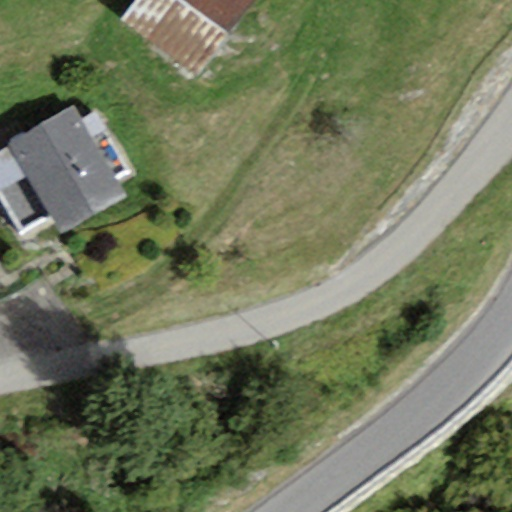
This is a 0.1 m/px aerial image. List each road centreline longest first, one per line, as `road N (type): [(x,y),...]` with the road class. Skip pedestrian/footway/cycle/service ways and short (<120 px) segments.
road 1 (residential): [(0,382),(223,333),(335,293),(420,227),(511,125)]
road 2 (tertiary): [(292,511),(450,386),(511,322)]
